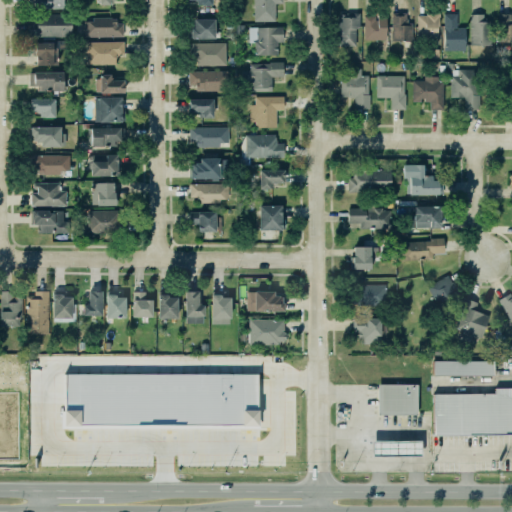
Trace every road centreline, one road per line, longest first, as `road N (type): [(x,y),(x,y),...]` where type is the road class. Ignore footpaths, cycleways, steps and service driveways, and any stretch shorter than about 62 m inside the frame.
road 1 (residential): [(324,511),(321,0)]
road 2 (secondary): [(511,490),(113,489)]
road 3 (residential): [(0,257),(325,259)]
road 4 (residential): [(161,0),(165,258)]
road 5 (residential): [(6,258),(2,0)]
road 6 (secondary): [(45,509),(254,511)]
road 7 (residential): [(323,138),(511,141)]
road 8 (secondary): [(324,511),(511,511)]
road 9 (residential): [(474,142),(477,227),(488,261)]
